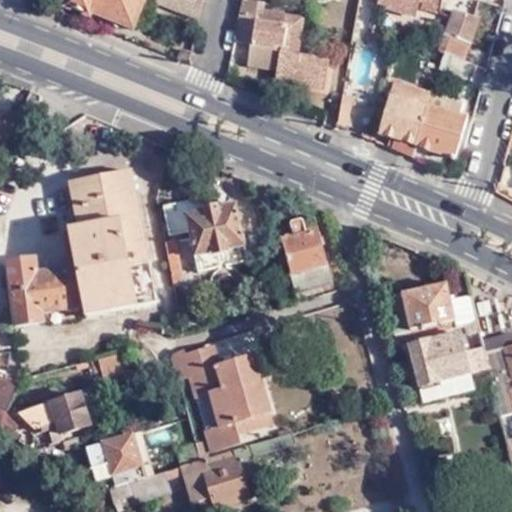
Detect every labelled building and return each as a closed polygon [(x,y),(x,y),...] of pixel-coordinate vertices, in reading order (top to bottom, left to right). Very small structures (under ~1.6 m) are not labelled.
[(66,0),(63,10),(86,19),(91,8),(108,14),(106,20),(130,29),(140,0),(66,0)] [(198,19),(202,3),(195,0),(155,0),(155,1),(198,19)] [(371,0),(379,3),(377,9),(415,22),(419,12),(435,18),(440,0),(371,0)] [(244,2),(235,44),(252,46),(281,52),(278,73),(276,83),(325,91),(331,58),(298,53),(303,22),(264,16),(266,5),(244,2)] [(440,55),(446,58),(448,59),(465,65),(481,20),(456,12),(440,55)] [(189,63),(192,48),(181,46),(178,58),(189,63)] [(249,68),(278,73),(281,52),(252,46),(249,68)] [(476,69),(465,65),(448,59),(442,75),(470,85),(476,69)] [(416,148),(428,110),(406,102),(409,89),(395,85),(379,135),(392,140),(389,149),(413,159),(416,148)] [(351,91),(342,89),(337,118),(346,122),(351,91)] [(432,96),(409,89),(406,102),(428,110),(432,96)] [(432,96),(428,110),(442,114),(447,100),(433,95),(432,96)] [(442,114),(428,110),(416,148),(454,160),(467,120),(458,118),(462,105),(447,100),(442,114)] [(0,144),(3,145),(11,120),(0,116),(0,144)] [(45,312),(85,306),(86,317),(159,308),(156,283),(142,174),(79,182),(86,228),(75,229),(81,270),(40,275),(38,260),(11,264),(12,279),(5,280),(8,301),(16,300),(19,326),(46,323),(45,312)] [(203,200),(165,208),(172,239),(189,235),(198,272),(247,261),(234,205),(206,211),(203,200)] [(311,219),(279,227),(296,295),(332,286),(315,222),(311,219)] [(453,280),(465,327),(477,324),(468,287),(453,280)] [(444,283),(398,295),(408,331),(411,330),(413,340),(457,329),(444,283)] [(397,334),(408,331),(398,295),(388,297),(397,334)] [(477,324),(465,327),(468,337),(480,334),(477,324)] [(418,389),(490,371),(485,352),(484,348),(465,354),(460,335),(408,348),(418,389)] [(484,348),(485,352),(511,346),(508,336),(482,343),(484,348)] [(511,345),(511,346),(485,352),(490,371),(493,385),(506,382),(511,404),(511,437),(510,438),(511,447),(511,345)] [(236,425),(248,422),(232,362),(219,366),(214,349),(187,356),(186,353),(173,356),(178,377),(192,374),(214,451),(240,442),(239,437),(236,426),(236,425)] [(125,354),(100,361),(105,378),(130,371),(125,354)] [(255,356),(232,362),(248,422),(261,419),(271,416),(255,356)] [(473,375),(418,389),(422,403),(477,390),(473,375)] [(6,379),(5,381),(2,390),(0,389),(0,423),(6,415),(22,385),(6,379)] [(511,404),(506,382),(493,385),(502,419),(511,416),(511,404)] [(93,392),(81,395),(88,425),(101,421),(93,392)] [(48,429),(52,444),(65,440),(63,431),(88,425),(81,395),(21,410),(37,432),(48,429)] [(248,422),(251,434),(274,428),(271,416),(261,419),(248,422)] [(251,434),(248,422),(236,425),(236,426),(239,437),(251,434)] [(290,434),(254,445),(233,452),(247,499),(261,495),(251,459),(293,447),(290,434)] [(65,440),(52,444),(49,445),(45,446),(49,456),(81,446),(78,436),(65,440)] [(128,483),(142,479),(129,436),(84,449),(91,476),(98,480),(100,487),(107,490),(128,483)] [(182,467),(199,462),(193,437),(175,442),(182,467)] [(205,511),(247,499),(233,452),(199,462),(182,467),(178,469),(189,507),(196,505),(198,511),(205,511)] [(164,473),(148,478),(151,491),(136,495),(139,505),(170,494),(164,473)] [(496,511),(511,511),(511,479),(510,474),(499,477),(503,492),(493,495),(496,511)] [(151,491),(148,478),(142,479),(128,483),(132,496),(136,495),(151,491)] [(132,496),(128,483),(107,490),(112,503),(132,496)]
